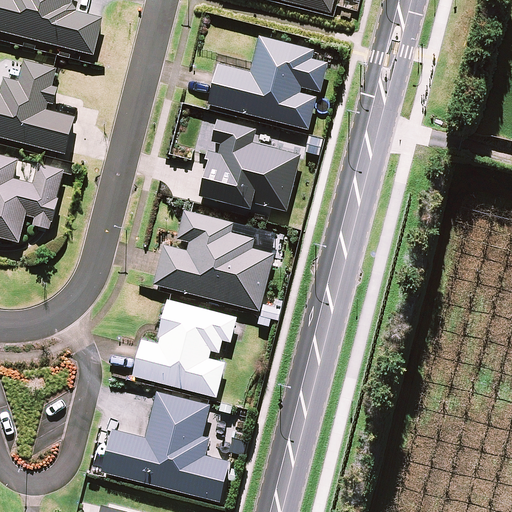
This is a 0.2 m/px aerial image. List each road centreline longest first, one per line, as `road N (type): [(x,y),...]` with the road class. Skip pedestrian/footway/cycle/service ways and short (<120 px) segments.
road 1 (residential): [(405,0),(280,511)]
road 2 (residential): [(159,0),(91,271),(70,306)]
road 3 (residential): [(70,306),(89,361),(69,460),(55,478),(38,483),(16,480),(0,462)]
road 4 (track): [(511,150),(374,127)]
